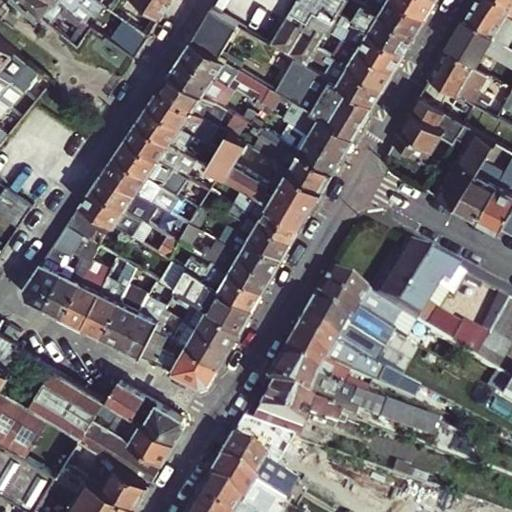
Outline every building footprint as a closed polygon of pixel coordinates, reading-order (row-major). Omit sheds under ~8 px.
[(63,0),(27,0),(44,14),(47,12),(82,41),(94,24),(82,15),(74,9),(63,0)] [(102,0),(63,0),(74,9),(82,0),(84,0),(96,10),(104,0),(102,0)] [(102,0),(104,0),(123,14),(150,34),(164,14),(145,0),(102,0)] [(145,0),(164,14),(173,0),(145,0)] [(345,15),(340,12),(347,0),(300,0),(273,44),(297,58),(308,65),(316,52),(319,47),(330,29),(338,16),(342,18),(345,15)] [(429,17),(401,0),(374,0),(371,7),(377,11),(418,36),(422,28),(429,17)] [(439,0),(401,0),(429,17),(439,0)] [(477,0),(467,17),(511,43),(511,41),(511,13),(490,0),(477,0)] [(511,0),(490,0),(511,13),(511,0)] [(377,11),(371,7),(364,3),(354,20),(358,23),(408,53),(418,36),(377,11)] [(194,40),(222,56),(240,25),(212,8),(194,40)] [(123,14),(109,35),(136,55),(150,34),(123,14)] [(511,43),(467,17),(449,48),(478,65),(488,49),(511,62),(511,43)] [(358,23),(348,40),(397,70),(408,53),(358,23)] [(330,29),(319,47),(387,88),(397,70),(348,40),(340,53),(328,45),(335,33),(330,29)] [(0,36),(0,66),(26,87),(39,98),(53,81),(0,36)] [(194,40),(183,57),(231,85),(242,69),(222,56),(194,40)] [(334,63),(326,76),(376,105),(387,88),(319,47),(316,52),(334,63)] [(433,77),(461,94),(478,65),(449,48),(432,77),(433,77)] [(231,85),(183,57),(171,73),(220,102),(231,85)] [(376,105),(326,76),(308,65),(297,58),(278,90),(283,93),(305,106),(332,123),(357,137),(376,105)] [(0,66),(0,93),(12,104),(26,87),(0,66)] [(171,73),(160,90),(208,119),(216,108),(233,118),(237,112),(236,112),(220,102),(171,73)] [(511,122),(500,116),(461,94),(433,77),(421,97),(455,116),(461,120),(472,126),(499,141),(506,145),(511,148),(511,122)] [(274,87),(266,101),(264,104),(268,107),(268,105),(275,106),(283,93),(278,90),(274,87)] [(208,119),(160,90),(149,106),(201,137),(214,145),(221,148),(225,142),(212,134),(218,124),(208,119)] [(0,93),(0,121),(12,132),(16,127),(2,116),(12,104),(0,93)] [(437,148),(455,116),(421,97),(420,96),(401,128),(405,130),(436,148),(437,148)] [(241,103),(236,112),(237,112),(244,116),(249,107),(241,103)] [(198,142),(201,137),(149,106),(138,122),(187,151),(195,139),(198,142)] [(332,123),(305,106),(295,123),(347,153),(357,137),(332,123)] [(247,118),(254,122),(259,113),(252,109),(247,118)] [(240,129),(246,118),(244,116),(237,112),(233,118),(227,130),(231,132),(249,143),(252,136),(240,129)] [(272,121),(259,113),(254,122),(267,130),(272,121)] [(0,121),(0,136),(5,141),(12,132),(0,121)] [(127,139),(176,168),(187,151),(138,122),(127,139)] [(347,153),(295,123),(290,131),(307,141),(302,150),(337,171),(347,153)] [(464,139),(469,142),(490,155),(499,141),(472,126),(464,139)] [(436,148),(405,130),(397,144),(429,161),(436,148)] [(238,181),(273,202),(306,222),(317,205),(310,200),(316,189),(324,193),(326,189),(291,168),(282,183),(274,178),(271,183),(237,163),(249,143),(231,132),(225,142),(221,148),(211,165),(211,166),(222,172),(238,181)] [(164,184),(176,168),(127,139),(121,148),(116,155),(164,184)] [(475,180),(459,205),(470,210),(483,218),(502,182),(488,175),(506,145),(499,141),(490,155),(475,180)] [(267,154),(291,168),(326,189),(337,171),(302,150),(288,142),(282,152),(272,145),(267,154)] [(469,142),(453,167),(475,180),(490,155),(469,142)] [(203,152),(199,159),(211,165),(221,148),(214,145),(208,155),(203,152)] [(140,191),(154,200),(164,184),(116,155),(105,171),(140,191)] [(511,163),(502,182),(483,218),(505,230),(506,228),(511,231),(511,163)] [(207,180),(204,184),(212,189),(222,172),(211,166),(204,178),(207,180)] [(459,205),(475,180),(453,167),(437,193),(459,205)] [(21,170),(9,188),(34,205),(46,188),(21,170)] [(94,187),(129,207),(140,191),(105,171),(94,187)] [(217,192),(228,198),(238,181),(222,172),(212,189),(217,192)] [(199,182),(189,198),(202,206),(212,189),(204,184),(199,182)] [(129,207),(94,187),(87,198),(83,204),(156,247),(171,256),(182,239),(129,207)] [(9,188),(0,200),(0,210),(20,225),(34,205),(9,188)] [(286,256),(296,239),(246,209),(228,198),(217,192),(212,189),(202,206),(207,209),(215,214),(221,204),(244,218),(239,228),(286,256)] [(310,200),(317,205),(324,193),(316,189),(310,200)] [(246,209),(296,239),(306,222),(273,202),(268,212),(250,201),(246,209)] [(185,213),(194,219),(198,213),(189,208),(185,213)] [(192,222),(203,229),(209,218),(198,212),(198,213),(194,219),(192,222)] [(182,239),(190,244),(194,236),(199,239),(204,230),(203,229),(192,222),(182,239)] [(47,299),(66,264),(84,237),(86,234),(69,224),(28,285),(29,290),(47,299)] [(228,244),(276,273),(286,256),(239,228),(235,233),(218,224),(212,234),(228,244)] [(86,234),(84,237),(89,240),(88,241),(100,249),(101,247),(103,244),(86,234)] [(190,244),(182,239),(171,256),(183,263),(190,250),(216,265),(208,278),(223,287),(256,307),(266,289),(204,252),(190,244)] [(106,250),(105,251),(119,260),(122,255),(103,244),(101,247),(106,250)] [(208,245),(204,252),(266,289),(276,273),(228,244),(222,254),(208,245)] [(392,274),(410,284),(426,256),(422,254),(405,244),(389,272),(392,274)] [(256,307),(223,287),(220,293),(187,274),(191,268),(183,263),(171,256),(156,247),(143,268),(160,278),(179,289),(244,328),(256,307)] [(66,264),(47,299),(66,310),(85,275),(97,254),(87,248),(74,269),(66,264)] [(450,297),(464,275),(426,256),(410,284),(395,309),(418,323),(465,351),(475,357),(481,346),(484,341),(437,313),(447,296),(450,297)] [(85,275),(66,310),(85,320),(109,277),(116,265),(105,259),(93,279),(85,275)] [(109,277),(85,320),(100,328),(105,331),(140,266),(133,262),(121,284),(109,277)] [(140,266),(105,331),(124,341),(142,308),(147,300),(154,288),(160,278),(143,268),(140,266)] [(418,323),(395,309),(374,297),(330,270),(319,289),(375,321),(394,332),(407,340),(418,323)] [(374,297),(395,309),(410,284),(392,274),(389,272),(374,297)] [(154,288),(173,298),(175,296),(179,289),(160,278),(154,288)] [(184,317),(197,325),(233,347),(244,328),(179,289),(175,296),(191,306),(184,317)] [(394,332),(375,321),(319,289),(309,306),(360,336),(370,341),(384,349),(394,332)] [(511,318),(511,299),(507,297),(499,312),(511,318)] [(360,336),(309,306),(299,323),(351,353),(360,336)] [(158,322),(164,325),(172,310),(167,307),(161,318),(158,322)] [(142,308),(124,341),(142,352),(149,339),(156,327),(158,322),(161,318),(142,308)] [(511,318),(499,312),(493,323),(511,333),(511,318)] [(172,337),(186,345),(197,325),(184,317),(172,337)] [(6,331),(21,339),(26,331),(11,322),(6,331)] [(289,340),(325,361),(342,368),(375,382),(381,368),(361,358),(351,353),(299,323),(289,340)] [(511,333),(493,323),(487,334),(511,347),(511,344),(511,333)] [(197,325),(186,345),(222,366),(233,347),(197,325)] [(0,329),(0,390),(1,388),(14,370),(27,351),(18,346),(20,341),(0,329)] [(484,341),(481,346),(505,358),(511,347),(487,334),(484,341)] [(361,358),(365,351),(370,341),(360,336),(351,353),(361,358)] [(142,352),(202,385),(213,381),(222,366),(186,345),(179,356),(149,339),(142,352)] [(289,340),(274,365),(313,378),(352,392),(371,399),(375,388),(320,368),(325,361),(289,340)] [(481,346),(475,357),(498,371),(505,358),(481,346)] [(384,361),(365,351),(361,358),(381,368),(384,361)] [(352,392),(313,378),(274,365),(262,385),(270,388),(278,392),(343,415),(346,407),(438,439),(443,424),(371,399),(352,392)] [(83,440),(153,481),(165,461),(113,429),(95,418),(100,410),(107,399),(55,368),(32,406),(52,419),(84,438),(83,440)] [(511,382),(511,379),(498,371),(489,387),(504,396),(511,382)] [(110,401),(138,418),(140,413),(138,412),(148,395),(122,380),(110,401)] [(0,439),(29,457),(52,419),(32,406),(1,388),(0,390),(0,439)] [(278,392),(270,388),(252,420),(300,435),(308,416),(337,427),(337,425),(365,435),(370,424),(343,415),(278,392)] [(154,398),(148,395),(138,412),(140,413),(148,409),(154,398)] [(138,418),(177,441),(188,424),(186,417),(154,398),(148,409),(140,413),(138,418)] [(117,421),(113,429),(165,461),(177,441),(138,418),(110,401),(107,399),(100,410),(117,421)] [(60,477),(61,476),(29,457),(0,439),(0,490),(36,511),(38,511),(49,496),(60,477)] [(153,481),(83,440),(70,462),(140,503),(153,481)] [(229,441),(216,464),(284,504),(298,482),(229,441)] [(402,511),(407,503),(330,457),(321,472),(388,511),(402,511)] [(134,511),(140,503),(70,462),(61,476),(60,477),(74,485),(66,499),(77,507),(74,511),(49,496),(38,511),(134,511)] [(284,504),(216,464),(204,485),(248,511),(294,511),(295,511),(284,504)] [(248,511),(204,485),(190,507),(199,511),(248,511)] [(0,511),(36,511),(0,490),(0,511)]
